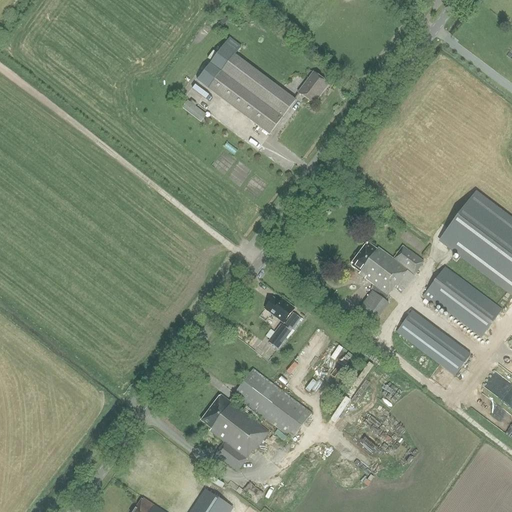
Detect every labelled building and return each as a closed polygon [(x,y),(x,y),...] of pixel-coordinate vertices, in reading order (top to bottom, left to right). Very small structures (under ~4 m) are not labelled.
[(197,81),(269,136),(296,101),(235,55),(242,47),(230,38),(197,81)] [(329,85),(314,73),(299,93),(314,105),(329,85)] [(199,119),(205,112),(204,111),(204,110),(200,106),(199,107),(193,102),(194,100),(190,96),(189,99),(186,97),(181,104),(199,119)] [(511,221),(475,194),(440,240),(511,294),(511,221)] [(372,292),(386,302),(389,298),(388,297),(394,289),(401,294),(414,276),(414,277),(424,263),(403,247),(393,260),(378,249),(377,250),(368,243),(351,266),(360,273),(359,275),(375,287),(372,292)] [(502,311),(445,268),(422,298),(436,308),(438,305),(482,337),(502,311)] [(286,320),(292,313),(288,309),(287,310),(273,299),(266,310),(279,320),(282,317),(286,320)] [(471,356),(412,312),(396,333),(455,377),(471,356)] [(293,314),(285,325),(282,323),(268,342),(278,350),(301,319),(293,314)] [(269,433),(231,403),(236,397),(291,438),(310,414),(253,371),(234,396),(230,402),(221,396),(201,422),(212,429),(210,431),(225,443),(216,454),(238,471),(253,452),(254,453),(269,433)] [(206,480),(209,476),(200,469),(197,474),(206,480)] [(264,494),(263,493),(250,483),(242,494),(256,505),(264,494)] [(215,511),(216,511),(200,501),(192,511),(162,511),(143,499),(134,511),(215,511)]
